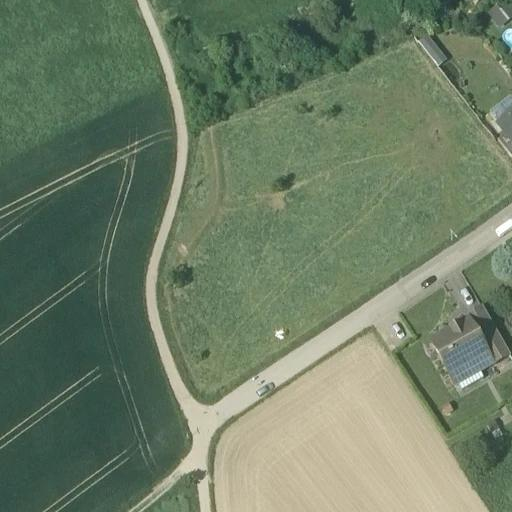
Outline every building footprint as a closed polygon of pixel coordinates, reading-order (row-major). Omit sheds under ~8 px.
[(487,16),(500,30),(509,22),(496,7),(487,16)] [(423,43),(436,66),(444,62),(431,39),(423,43)] [(511,118),(500,128),(511,143),(511,118)] [(482,311),(464,321),(466,325),(467,324),(487,358),(485,359),(490,368),(509,357),(482,311)] [(466,325),(431,345),(455,388),(490,368),(485,359),(487,358),(467,324),(466,325)]
